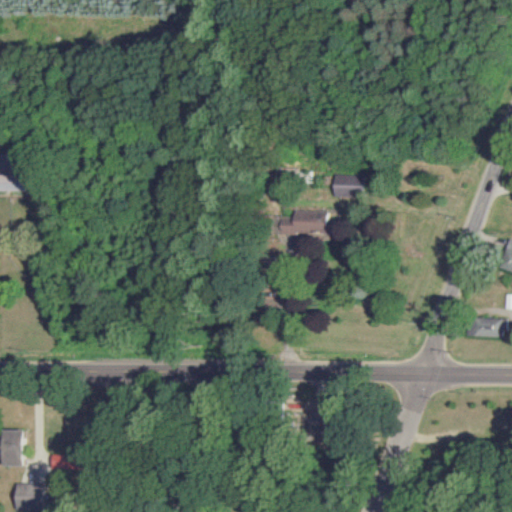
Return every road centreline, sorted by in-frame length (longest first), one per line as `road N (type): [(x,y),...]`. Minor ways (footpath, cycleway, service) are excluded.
road 1 (tertiary): [(511,375),(0,374)]
road 2 (tertiary): [(377,511),(511,131)]
